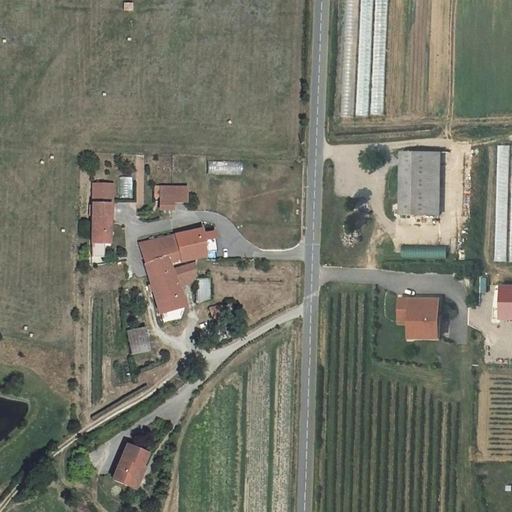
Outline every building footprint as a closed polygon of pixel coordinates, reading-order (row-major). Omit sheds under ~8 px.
[(511,144),(497,145),(495,261),(511,260),(511,144)] [(441,153),(401,152),(401,215),(440,215),(441,153)] [(208,161),(208,175),(242,174),(242,160),(208,161)] [(133,198),(132,176),(118,177),(119,199),(133,198)] [(92,204),(106,204),(107,185),(93,184),(92,204)] [(186,202),(186,188),(161,187),(160,210),(172,210),(173,202),(186,202)] [(92,204),(91,243),(104,243),(109,244),(110,205),(106,204),(92,204)] [(175,235),(180,263),(196,258),(206,256),(204,246),(202,230),(189,232),(175,235)] [(171,271),(169,266),(180,263),(175,235),(154,241),(156,260),(144,264),(148,278),(171,271)] [(138,245),(144,264),(156,260),(154,241),(138,245)] [(103,257),(104,243),(91,243),(91,257),(103,257)] [(404,247),(404,258),(442,256),(442,245),(404,247)] [(159,314),(185,307),(178,287),(183,286),(181,280),(196,275),(196,263),(171,271),(148,278),(159,314)] [(196,275),(181,280),(183,286),(196,281),(196,279),(196,275)] [(196,281),(197,302),(209,299),(209,279),(196,279),(196,281)] [(439,338),(440,299),(400,299),(400,323),(410,324),(409,338),(439,338)] [(144,328),(126,331),(130,355),(149,352),(144,328)] [(112,480),(131,487),(140,466),(142,467),(148,454),(127,445),(112,480)] [(142,467),(140,466),(131,487),(136,490),(145,468),(142,467)]
